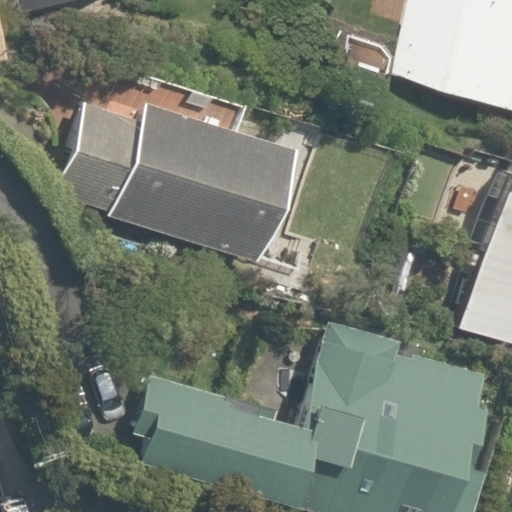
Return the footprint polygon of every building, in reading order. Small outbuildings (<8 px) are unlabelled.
[(5,0),(10,10),(34,0),(5,0)] [(511,0),(419,0),(399,72),(511,104),(511,0)] [(97,209),(94,217),(232,262),(268,149),(130,105),(124,123),(71,106),(43,192),(97,209)] [(511,168),(474,159),(431,330),(503,348),(511,317),(511,168)] [(447,511),(480,378),(304,335),(285,412),(133,374),(110,467),(294,511),(447,511)]
